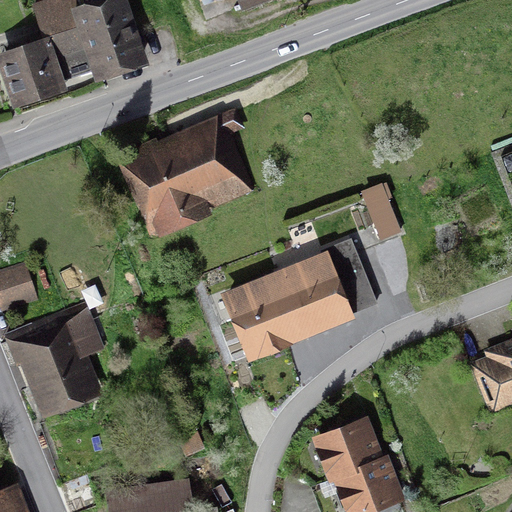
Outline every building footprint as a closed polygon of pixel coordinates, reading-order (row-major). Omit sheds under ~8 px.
[(50,0),(36,4),(50,42),(65,85),(148,60),(126,0),(50,0)] [(279,0),(237,0),(243,14),(279,0)] [(17,102),(65,85),(50,42),(1,59),(17,102)] [(217,119),(116,157),(145,232),(187,216),(184,208),(242,186),(217,119)] [(354,245),(221,294),(244,355),(276,344),(273,337),(302,326),(306,336),(378,309),(354,245)] [(0,281),(8,306),(39,296),(31,269),(0,277),(0,281)] [(78,310),(5,338),(34,412),(89,391),(74,353),(92,346),(78,310)] [(511,400),(511,337),(483,349),(486,357),(471,363),(489,409),(511,400)] [(363,414),(308,432),(323,478),(331,476),(351,469),(349,462),(376,453),(363,414)] [(351,469),(331,476),(342,511),(355,511),(402,497),(386,450),(376,453),(349,462),(351,469)] [(105,493),(108,511),(192,511),(187,480),(105,493)] [(0,511),(21,511),(11,482),(0,485),(0,511)]
